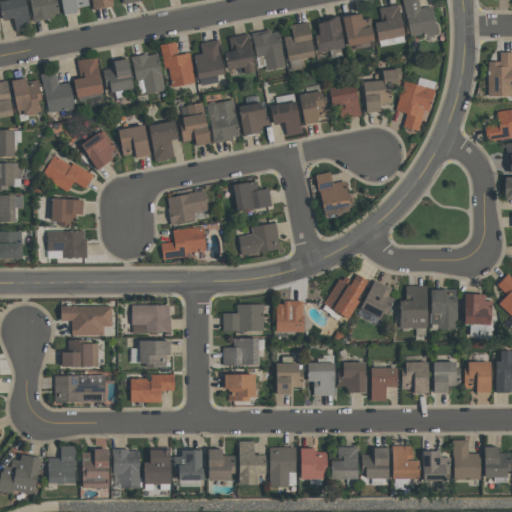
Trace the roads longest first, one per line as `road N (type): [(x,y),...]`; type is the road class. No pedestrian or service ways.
road 1 (tertiary): [(0,283),(263,279),(360,237),(421,180),(441,145),(464,59),(462,0)]
road 2 (residential): [(28,423),(511,419)]
road 3 (residential): [(0,63),(295,0)]
road 4 (residential): [(125,223),(130,194),(147,183),(335,148),(372,153)]
road 5 (residential): [(441,145),(464,153),(483,173),(481,260)]
road 6 (residential): [(195,284),(199,422)]
road 7 (residential): [(360,237),(394,261),(463,267),(481,260)]
